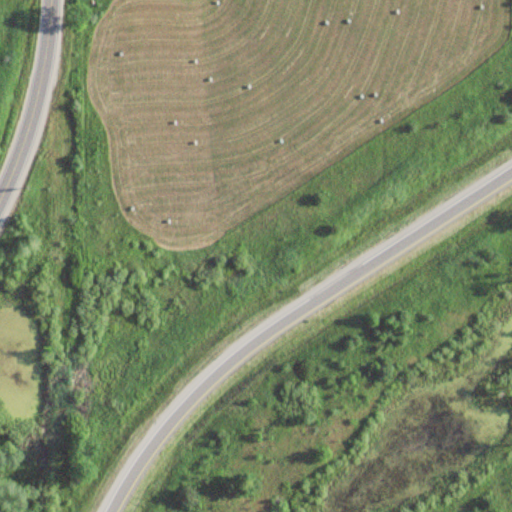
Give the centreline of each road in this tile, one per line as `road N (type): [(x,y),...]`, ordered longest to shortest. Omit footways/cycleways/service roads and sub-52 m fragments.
road 1 (motorway): [(511,169),(234,356),(168,422),(108,511)]
road 2 (residential): [(46,0),(27,112),(0,186)]
